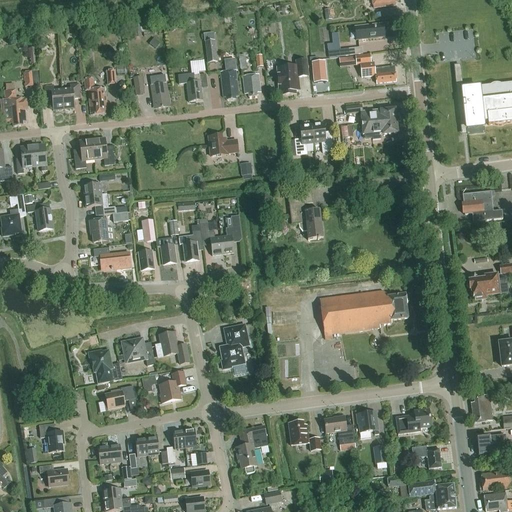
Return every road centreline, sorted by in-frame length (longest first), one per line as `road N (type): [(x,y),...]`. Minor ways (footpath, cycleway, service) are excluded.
road 1 (residential): [(418,91),(56,135)]
road 2 (residential): [(209,415),(454,384)]
road 3 (tertiary): [(454,384),(428,177)]
road 4 (residential): [(65,281),(70,209),(56,135)]
road 5 (tertiary): [(471,511),(454,384)]
road 6 (residential): [(87,435),(209,415)]
